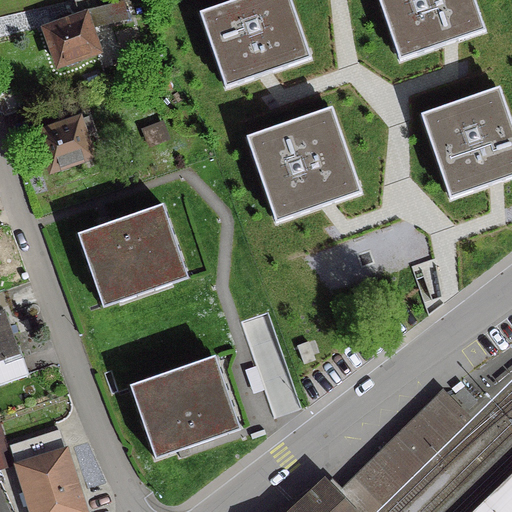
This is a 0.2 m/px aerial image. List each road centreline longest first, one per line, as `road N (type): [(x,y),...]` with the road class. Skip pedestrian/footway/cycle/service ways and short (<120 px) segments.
road 1 (residential): [(132,511),(0,159)]
road 2 (residential): [(221,511),(511,289)]
